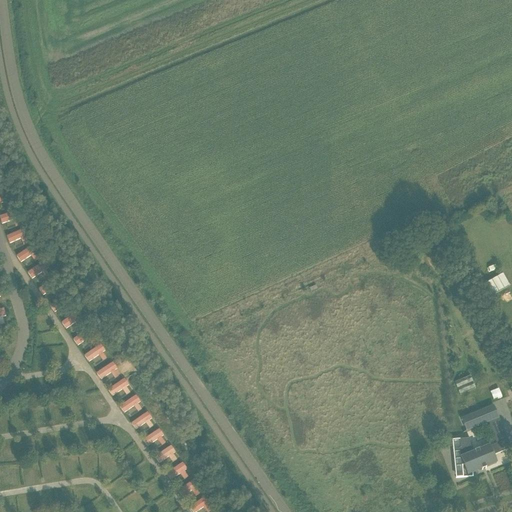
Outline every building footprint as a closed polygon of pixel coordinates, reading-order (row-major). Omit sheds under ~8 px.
[(0,223),(9,222),(8,214),(0,215),(0,223)] [(23,230),(5,235),(8,244),(20,240),(22,246),(27,244),(23,230)] [(20,263),(33,255),(29,247),(15,255),(20,263)] [(31,279),(43,271),(38,265),(26,273),(31,279)] [(483,283),(473,288),(480,302),(510,286),(503,274),(484,284),(483,283)] [(69,317),(61,323),(66,329),(74,323),(69,317)] [(99,356),(102,361),(106,359),(102,352),(105,351),(102,344),(83,354),(87,362),(99,356)] [(101,380),(110,373),(114,379),(121,373),(112,361),(95,373),(101,380)] [(470,376),(454,382),(459,395),(475,388),(470,376)] [(126,396),(131,392),(122,379),(107,389),(112,397),(122,390),(126,396)] [(24,384),(25,400),(36,400),(35,383),(24,384)] [(16,389),(5,392),(7,401),(18,398),(16,389)] [(133,407),(137,413),(141,410),(137,404),(140,402),(135,395),(118,406),(123,414),(133,407)] [(52,420),(68,418),(66,403),(50,405),(52,420)] [(510,446),(494,407),(464,419),(469,430),(487,422),(499,451),(510,446)] [(145,424),(148,429),(153,426),(149,420),(152,418),(147,412),(130,423),(135,430),(145,424)] [(0,413),(0,422),(8,422),(8,413),(0,413)] [(165,443),(159,430),(142,439),(146,447),(157,441),(160,446),(165,443)] [(72,437),(60,437),(61,452),(73,451),(72,437)] [(471,454),(469,439),(458,440),(461,467),(463,466),(467,475),(496,463),(489,446),(471,454)] [(53,443),(42,444),(43,454),(54,453),(53,443)] [(15,444),(0,445),(0,453),(0,457),(17,455),(15,444)] [(168,458),(172,463),(177,460),(172,454),(175,452),(170,445),(154,457),(159,464),(168,458)] [(90,452),(79,454),(84,471),(94,469),(90,452)] [(63,470),(74,469),(72,457),(61,458),(63,470)] [(53,461),(41,463),(43,477),(56,475),(53,461)] [(172,479),(180,474),(184,480),(188,477),(184,471),(187,469),(183,462),(167,472),(172,479)] [(36,481),(34,465),(22,466),(24,483),(36,481)] [(2,480),(12,480),(20,480),(19,467),(2,468),(2,480)] [(193,481),(179,488),(183,497),(188,494),(191,499),(200,494),(193,481)] [(61,503),(73,502),(71,490),(60,492),(61,503)] [(91,490),(75,492),(76,504),(92,502),(91,490)] [(52,492),(40,495),(43,509),(55,506),(52,492)] [(24,511),(35,511),(33,495),(22,496),(24,511)] [(197,511),(203,508),(205,511),(207,511),(212,509),(204,497),(188,507),(191,511),(197,511)] [(103,499),(87,509),(88,511),(102,511),(109,508),(103,499)] [(16,511),(15,501),(5,503),(6,511),(16,511)]
